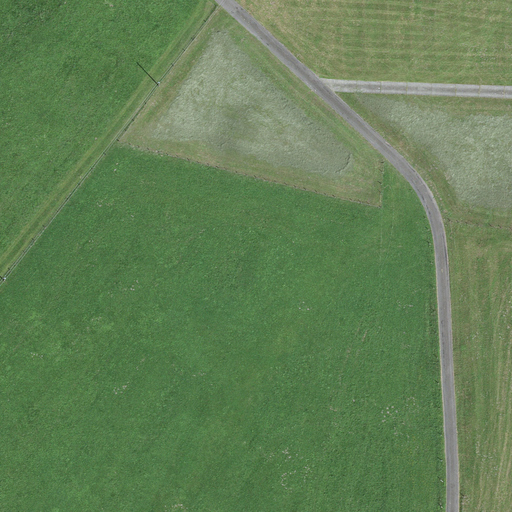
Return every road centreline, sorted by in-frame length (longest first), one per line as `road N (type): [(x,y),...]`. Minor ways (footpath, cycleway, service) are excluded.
road 1 (track): [(230,0),(410,173),(433,210),(452,511)]
road 2 (trunk): [(193,511),(0,7)]
road 3 (track): [(511,90),(335,82),(325,89)]
